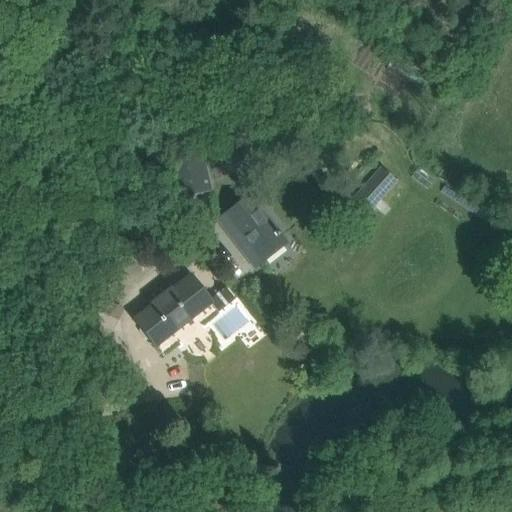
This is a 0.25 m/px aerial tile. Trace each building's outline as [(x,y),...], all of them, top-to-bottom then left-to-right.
[(209,188),(202,157),(170,164),(178,195),(209,188)] [(365,185),(352,200),(354,201),(363,210),(368,214),(382,199),(365,185)] [(219,220),(256,267),(286,244),(248,196),(219,220)] [(135,321),(155,345),(210,302),(203,293),(191,277),(173,291),(171,288),(170,289),(169,287),(150,302),(151,303),(150,304),(153,307),(135,321)] [(210,302),(218,313),(237,299),(229,288),(210,302)] [(94,321),(113,330),(119,317),(100,308),(94,321)]
